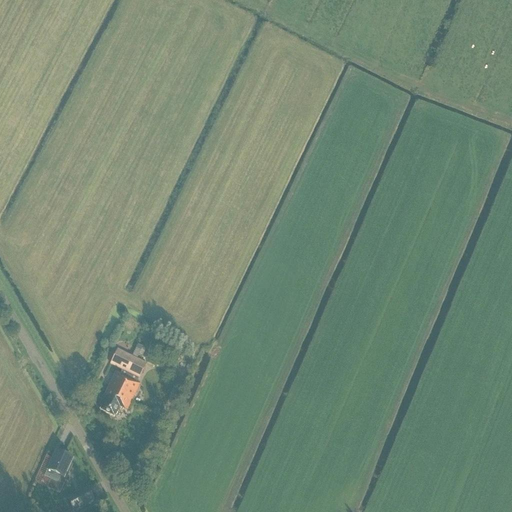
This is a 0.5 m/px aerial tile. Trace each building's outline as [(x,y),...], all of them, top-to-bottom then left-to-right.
[(143,347),(138,345),(133,355),(138,358),(143,347)] [(107,390),(131,402),(140,384),(136,382),(138,378),(139,378),(146,364),(117,350),(110,364),(122,370),(120,375),(115,372),(107,390)] [(127,411),(131,402),(107,390),(99,405),(102,406),(100,410),(114,417),(119,407),(127,411)] [(56,452),(44,477),(57,483),(61,476),(63,478),(72,459),(68,458),(69,458),(56,452)] [(78,495),(68,500),(73,511),(84,505),(78,495)]
